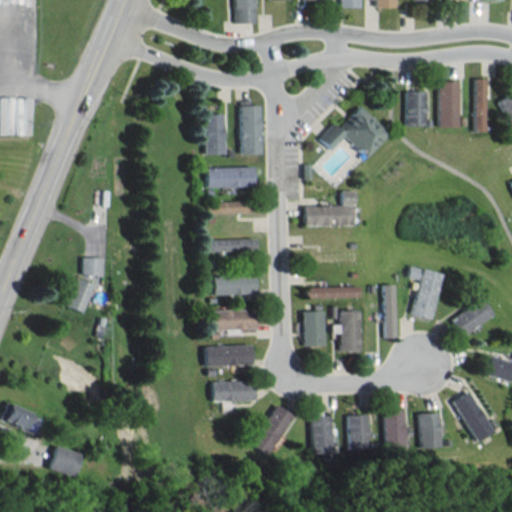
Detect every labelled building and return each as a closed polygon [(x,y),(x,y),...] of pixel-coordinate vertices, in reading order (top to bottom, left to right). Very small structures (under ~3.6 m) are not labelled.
[(230,0),(231,22),(251,22),(250,0),(230,0)] [(481,131),(482,77),(471,77),(470,130),(481,131)] [(435,126),(454,126),(454,80),(434,80),(435,126)] [(401,125),(421,125),(421,90),(402,90),(401,125)] [(495,100),(509,128),(511,126),(511,93),(511,92),(495,100)] [(237,153),(257,153),(256,104),(248,104),(248,99),(237,100),(237,153)] [(329,122),(314,138),(327,149),(340,135),(363,156),(386,132),(356,105),(335,127),(329,122)] [(201,153),(220,153),(220,113),(201,113),(201,153)] [(250,185),(250,165),(202,166),(203,186),(250,185)] [(300,205),(301,225),(350,224),(350,190),(337,190),(337,205),(300,205)] [(245,200),(203,201),(203,213),(245,211),(245,200)] [(205,252),(253,249),(252,237),(204,239),(205,252)] [(79,273),(98,274),(99,257),(80,256),(79,273)] [(439,272),(407,265),(404,276),(416,279),(407,313),(427,318),(439,272)] [(252,293),(252,274),(210,275),(210,294),(252,293)] [(89,283),(72,277),(61,305),(79,312),(89,283)] [(391,336),(390,283),(379,284),(380,337),(391,336)] [(355,296),(355,285),(302,286),(302,297),(355,296)] [(447,318),(459,335),(490,314),(478,297),(447,318)] [(206,310),(206,329),(253,328),(252,308),(206,310)] [(356,309),(336,309),(335,324),(328,324),(327,331),(336,331),(336,350),(355,350),(356,309)] [(319,310),(299,310),(300,345),(320,344),(319,310)] [(201,345),(202,365),(248,364),(248,344),(201,345)] [(511,381),(511,375),(511,361),(486,356),(482,375),(511,381)] [(251,400),(250,379),(208,380),(208,400),(251,400)] [(487,430),(463,391),(446,401),(471,441),(487,430)] [(27,411),(5,403),(1,412),(0,412),(0,420),(20,428),(27,411)] [(289,415),(273,403),(246,442),(262,454),(289,415)] [(397,409),(378,410),(379,448),(398,447),(397,409)] [(413,447),(433,446),(432,412),(412,412),(413,447)] [(362,413),(343,414),(343,449),(363,448),(362,413)] [(326,414),(306,415),(307,453),(333,452),(332,441),(326,441),(326,414)] [(44,467),(69,476),(77,452),(52,444),(44,467)]
